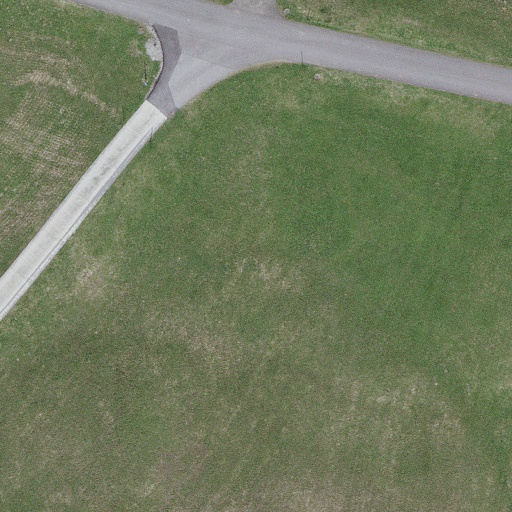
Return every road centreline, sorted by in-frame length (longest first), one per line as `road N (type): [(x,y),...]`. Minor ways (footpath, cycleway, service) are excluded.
road 1 (unclassified): [(0,308),(220,40)]
road 2 (residential): [(220,40),(511,98)]
road 3 (residential): [(86,0),(220,40)]
